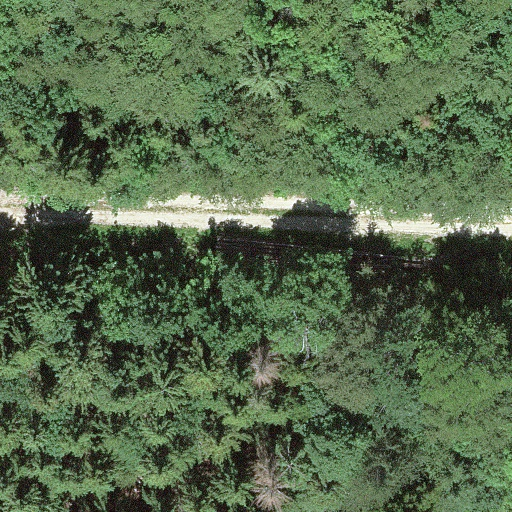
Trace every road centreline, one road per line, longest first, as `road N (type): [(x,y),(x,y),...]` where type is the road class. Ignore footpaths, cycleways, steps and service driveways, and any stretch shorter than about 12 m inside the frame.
road 1 (track): [(31,511),(511,312)]
road 2 (track): [(0,213),(511,225)]
